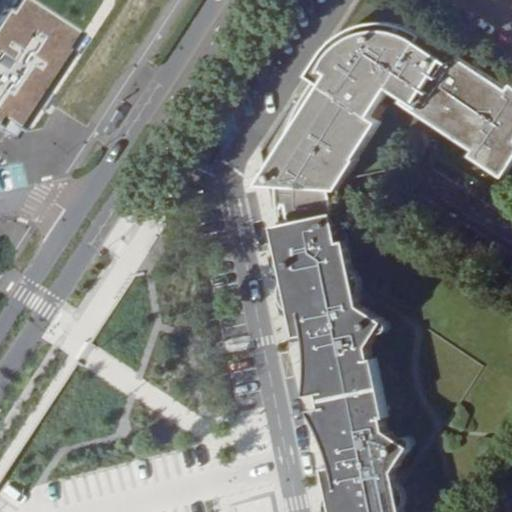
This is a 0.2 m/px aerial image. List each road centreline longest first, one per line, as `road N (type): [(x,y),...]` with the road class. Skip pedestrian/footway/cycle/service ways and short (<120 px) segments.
road 1 (secondary): [(0,384),(248,0)]
road 2 (secondary): [(215,0),(73,214)]
road 3 (secondary): [(73,214),(0,326)]
